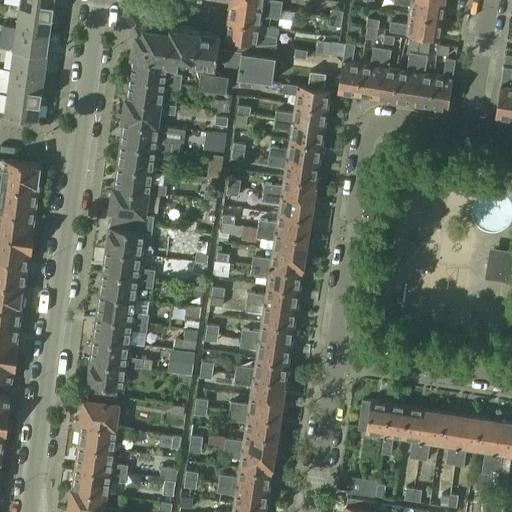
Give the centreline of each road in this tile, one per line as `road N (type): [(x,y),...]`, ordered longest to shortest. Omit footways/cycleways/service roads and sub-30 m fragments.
road 1 (residential): [(31,511),(81,146)]
road 2 (residential): [(469,130),(393,119),(375,125),(364,144),(332,354)]
road 3 (residential): [(332,354),(511,381)]
road 4 (residential): [(310,511),(332,354)]
road 5 (residential): [(81,146),(102,0)]
road 6 (residential): [(469,130),(488,0)]
